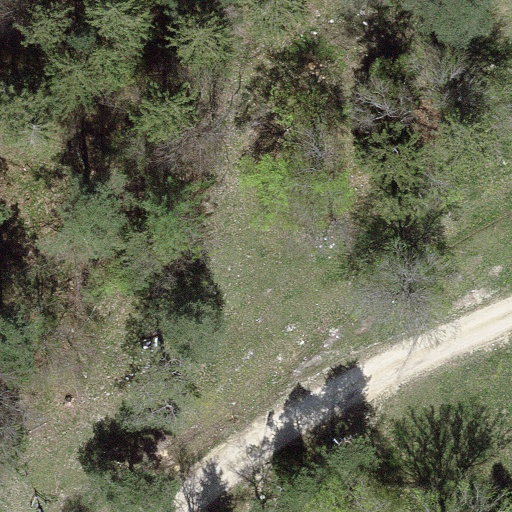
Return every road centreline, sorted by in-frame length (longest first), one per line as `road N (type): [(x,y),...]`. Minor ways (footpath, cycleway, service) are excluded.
road 1 (trunk): [(47,511),(45,0)]
road 2 (track): [(171,511),(511,318)]
